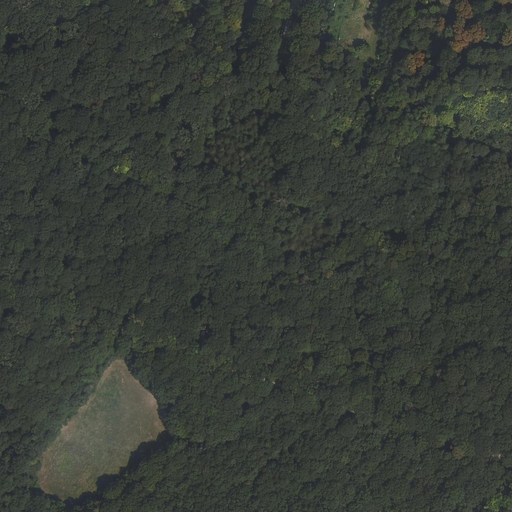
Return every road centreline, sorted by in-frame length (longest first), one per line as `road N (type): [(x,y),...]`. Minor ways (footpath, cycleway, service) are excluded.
road 1 (track): [(118,330),(511,462)]
road 2 (track): [(0,124),(325,270)]
road 3 (track): [(292,386),(107,511)]
road 4 (track): [(325,270),(511,334)]
road 5 (track): [(329,398),(374,464),(381,511)]
road 6 (track): [(0,288),(118,330)]
